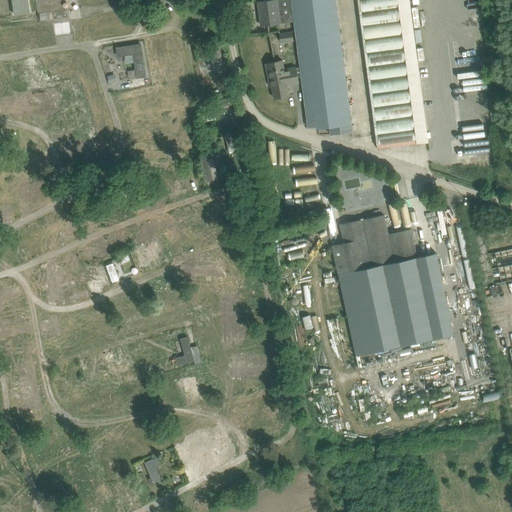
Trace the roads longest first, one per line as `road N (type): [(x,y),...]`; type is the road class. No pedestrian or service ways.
road 1 (unclassified): [(511,205),(269,125),(243,95),(223,0)]
road 2 (track): [(249,455),(234,428),(205,413),(61,423),(26,280),(13,270)]
road 3 (track): [(0,363),(11,433),(47,480)]
